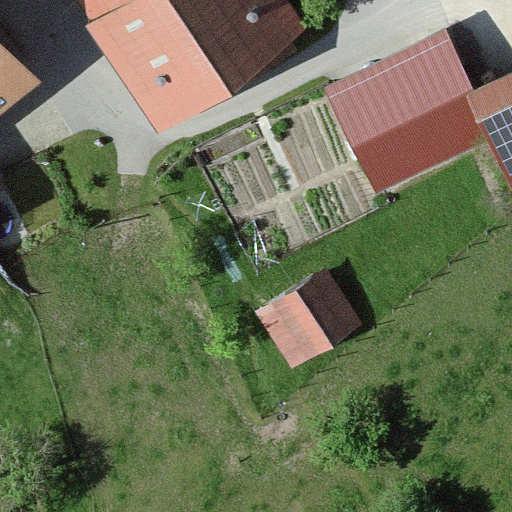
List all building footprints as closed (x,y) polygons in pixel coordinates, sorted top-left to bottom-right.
[(88,21),(155,124),(309,24),(292,0),(76,0),(90,20),(88,21)] [(0,23),(0,106),(41,73),(0,23)] [(434,34),(326,88),(380,196),(488,142),(434,34)] [(511,70),(470,91),(511,176),(511,70)] [(326,268),(256,314),(293,371),(363,325),(326,268)]
